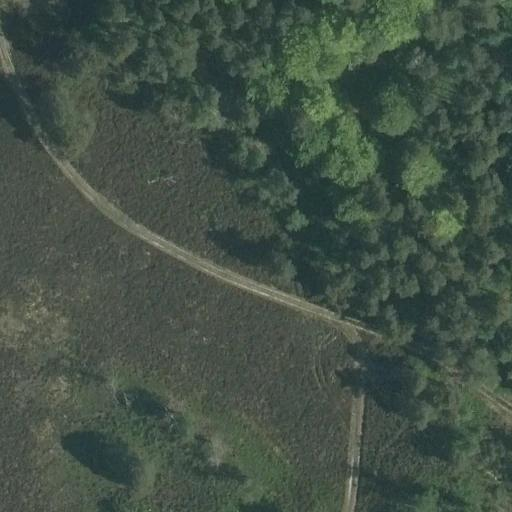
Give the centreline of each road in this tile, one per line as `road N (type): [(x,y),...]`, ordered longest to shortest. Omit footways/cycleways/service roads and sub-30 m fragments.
road 1 (track): [(0,37),(31,118),(116,215),(213,271),(433,356),(511,411)]
road 2 (track): [(351,511),(362,357),(390,337)]
